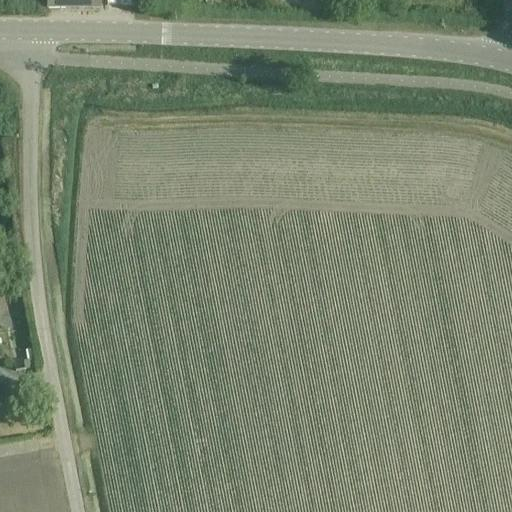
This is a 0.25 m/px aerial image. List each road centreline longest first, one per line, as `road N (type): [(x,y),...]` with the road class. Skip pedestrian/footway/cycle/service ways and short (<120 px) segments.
road 1 (secondary): [(511,63),(416,48),(28,31)]
road 2 (unclassified): [(76,511),(35,274),(28,58)]
